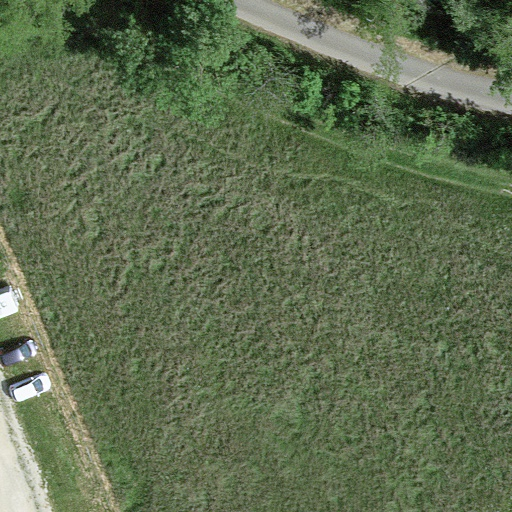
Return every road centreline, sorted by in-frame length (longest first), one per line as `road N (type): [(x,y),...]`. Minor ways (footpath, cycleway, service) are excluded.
road 1 (track): [(511,183),(356,139),(72,23),(40,0)]
road 2 (unclassified): [(511,94),(419,79),(230,0)]
